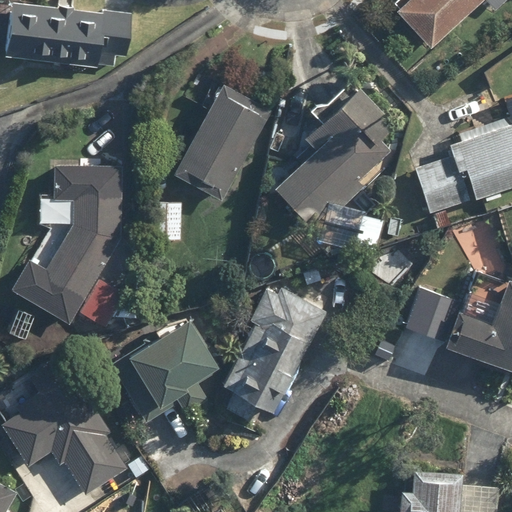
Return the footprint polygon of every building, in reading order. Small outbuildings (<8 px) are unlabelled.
[(10,0),(9,0),(5,59),(102,66),(103,47),(136,49),(139,9),(10,0)] [(397,0),(434,44),(487,0),(492,0),(496,4),(500,0),(397,0)] [(278,105),(229,77),(174,173),(223,201),(278,105)] [(398,120),(363,78),(328,107),(331,112),(309,130),(319,142),(301,157),(302,157),(289,167),(294,173),(279,185),(310,222),(331,204),(338,212),(370,185),(360,173),(394,144),(384,132),(398,120)] [(428,211),(511,185),(511,123),(452,142),(455,151),(414,164),(428,211)] [(68,322),(121,237),(121,163),(51,163),(51,199),(70,199),(70,224),(44,267),(28,257),(9,287),(68,322)] [(181,201),(152,200),(151,236),(180,237),(181,201)] [(510,282),(476,270),(451,341),(511,362),(511,277),(510,282)] [(126,292),(102,276),(82,307),(106,323),(126,292)] [(327,306),(270,278),(252,315),(257,317),(227,379),(280,405),(327,306)] [(36,312),(19,305),(3,343),(21,350),(36,312)] [(186,406),(210,392),(200,377),(226,361),(193,307),(111,357),(148,417),(181,397),(186,406)] [(67,358),(35,376),(42,390),(19,403),(22,410),(6,419),(31,463),(55,449),(61,459),(66,456),(87,491),(130,466),(67,358)] [(462,511),(465,469),(415,465),(414,485),(404,484),(401,511),(462,511)] [(0,511),(3,511),(20,485),(0,473),(0,511)]
